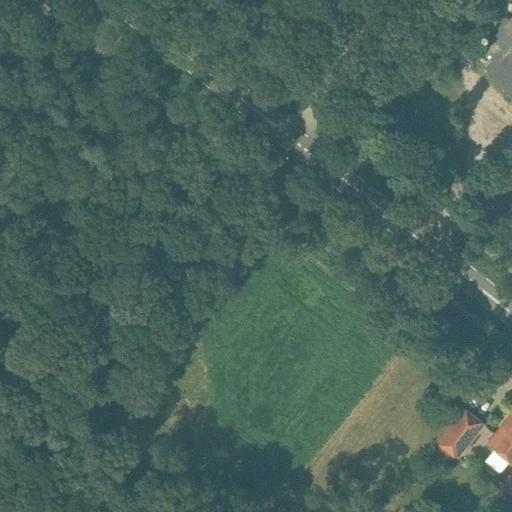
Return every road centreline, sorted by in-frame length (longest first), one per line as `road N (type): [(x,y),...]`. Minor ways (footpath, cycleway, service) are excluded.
road 1 (tertiary): [(511,306),(291,129)]
road 2 (tertiary): [(291,129),(125,0)]
road 3 (residential): [(291,129),(320,99),(367,0)]
